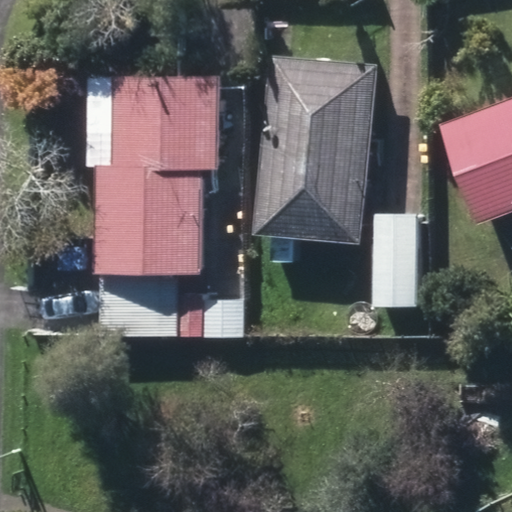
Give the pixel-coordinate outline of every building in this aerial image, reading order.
[(274,264),(296,266),(298,241),(365,248),(381,71),(275,62),(259,237),(277,239),(274,264)] [(106,341),(180,343),(181,279),(205,279),(207,174),(223,175),(224,81),(120,80),(119,179),(102,178),(101,279),(107,279),(106,341)] [(511,105),(444,132),(483,231),(511,219),(511,105)] [(379,312),(420,313),(421,221),(381,219),(379,312)] [(186,341),(205,341),(206,300),(187,300),(186,341)] [(209,306),(210,343),(248,342),(247,305),(209,306)]
